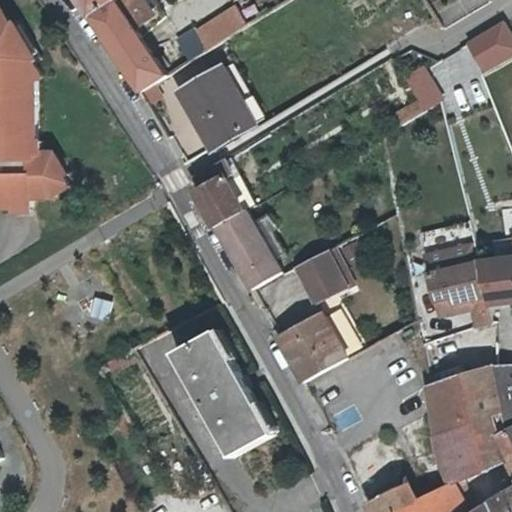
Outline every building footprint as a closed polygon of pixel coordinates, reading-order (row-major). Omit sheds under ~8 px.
[(80,0),(94,20),(118,4),(120,0),(80,0)] [(94,20),(112,46),(136,30),(159,10),(152,0),(131,0),(122,9),(118,4),(94,20)] [(236,8),(197,33),(208,51),(212,48),(248,26),(236,8)] [(112,46),(143,93),(155,85),(169,76),(142,38),(164,16),(159,10),(136,30),(112,46)] [(16,205),(34,204),(34,198),(56,198),(72,188),(67,178),(60,167),(64,164),(58,154),(48,153),(42,153),(41,141),(40,81),(43,79),(36,67),(39,64),(42,63),(26,35),(22,38),(14,25),(8,28),(2,16),(0,15),(0,188),(0,189),(2,207),(16,207),(16,205)] [(511,35),(503,18),(464,40),(482,72),(511,55),(511,35)] [(18,23),(14,25),(22,38),(26,35),(18,23)] [(193,60),(208,51),(197,33),(183,42),(193,60)] [(47,77),(39,64),(36,67),(43,79),(47,77)] [(428,64),(409,76),(429,109),(448,98),(428,64)] [(224,71),(184,91),(213,147),(253,126),(224,71)] [(163,96),(155,85),(143,93),(150,104),(163,96)] [(428,110),(422,99),(396,113),(402,124),(428,110)] [(200,193),(219,227),(248,211),(229,178),(236,173),(228,160),(199,176),(206,189),(200,193)] [(71,176),(64,164),(60,167),(67,178),(71,176)] [(255,207),(236,173),(229,178),(248,211),(251,209),(255,207)] [(252,273),(259,286),(286,272),(279,259),(258,223),(251,209),(248,211),(219,227),(245,272),(252,273)] [(267,218),(258,223),(279,259),(287,255),(267,218)] [(334,247),(328,250),(347,288),(354,284),(334,247)] [(347,288),(328,250),(299,265),(318,303),(320,302),(339,292),(347,288)] [(511,251),(472,257),(487,305),(511,302),(511,251)] [(470,311),(472,328),(491,323),(487,305),(472,257),(423,271),(438,318),(470,311)] [(256,288),(259,286),(252,273),(245,272),(254,289),(256,288)] [(159,311),(142,322),(152,338),(170,328),(159,311)] [(351,358),(327,315),(284,339),(309,382),(351,358)] [(230,328),(189,351),(247,454),(288,431),(230,328)] [(511,403),(500,364),(485,369),(506,431),(511,427),(511,403)] [(511,365),(500,364),(511,403),(511,427),(506,431),(511,444),(511,365)] [(479,470),(511,457),(511,444),(506,431),(485,369),(470,375),(481,422),(479,470)] [(427,411),(443,434),(481,422),(470,375),(422,385),(427,411)] [(411,458),(433,448),(443,434),(427,411),(396,428),(411,458)] [(443,481),(454,482),(479,470),(481,422),(443,434),(433,448),(443,481)] [(361,502),(404,489),(414,497),(404,475),(384,433),(339,453),(361,502)] [(511,511),(511,481),(492,492),(502,511),(511,511)] [(454,482),(433,489),(446,511),(475,511),(476,511),(473,505),(454,482)] [(361,502),(364,511),(416,511),(404,489),(361,502)] [(416,511),(446,511),(433,489),(423,494),(414,497),(404,489),(416,511)] [(502,511),(492,492),(473,505),(476,511),(475,511),(502,511)]
